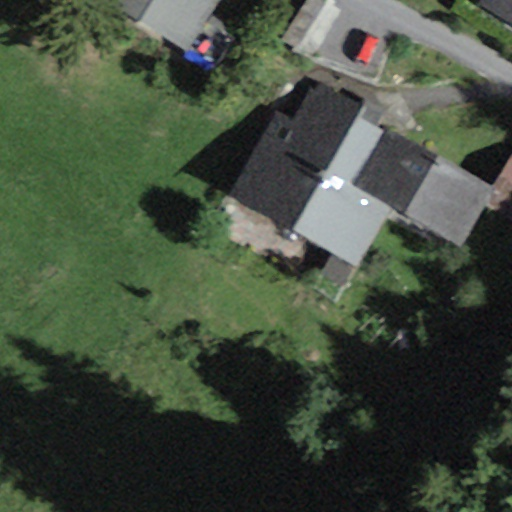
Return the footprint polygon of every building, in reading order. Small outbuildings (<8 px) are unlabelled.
[(187,13),(199,20),(211,0),(112,0),(136,14),(145,0),(147,0),(182,21),(187,13)] [(511,0),(497,0),(496,2),(511,11),(511,0)] [(232,40),(199,20),(185,44),(218,64),(232,40)] [(360,111),(320,89),(298,128),(282,119),(239,195),(244,198),(247,193),(357,256),(390,195),(365,180),(386,143),(373,136),(383,116),(363,105),(360,111)] [(471,192),(386,143),(365,180),(390,195),(457,233),(478,196),(471,192)] [(511,175),(494,205),(511,215),(511,175)]
